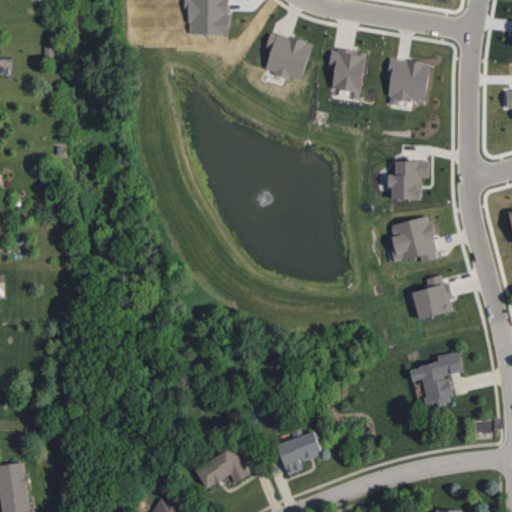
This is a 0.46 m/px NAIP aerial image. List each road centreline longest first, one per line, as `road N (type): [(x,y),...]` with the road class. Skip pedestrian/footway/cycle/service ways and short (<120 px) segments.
road 1 (residential): [(511,388),(470,181),(475,0)]
road 2 (residential): [(298,511),(416,471),(511,459)]
road 3 (residential): [(471,29),(314,0)]
